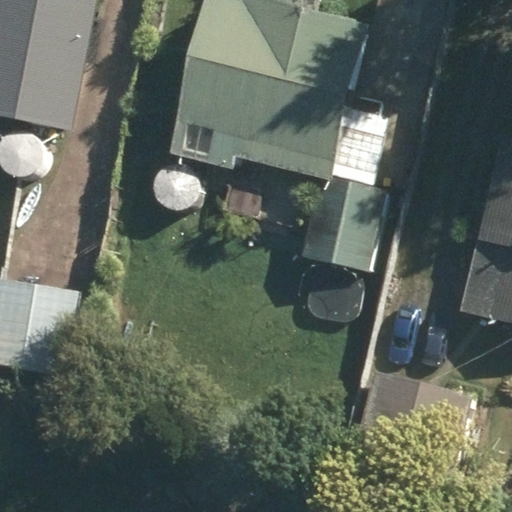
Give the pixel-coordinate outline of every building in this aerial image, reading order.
[(7,0),(0,35),(0,116),(88,134),(114,0),(7,0)] [(402,122),(365,113),(386,28),(338,16),(342,0),(272,0),(271,7),(242,0),(230,0),(192,156),(253,171),(255,162),(334,182),(315,259),(380,275),(399,196),(384,192),(402,122)] [(23,178),(31,178),(38,174),(43,168),(47,161),(47,153),(45,145),(41,139),(34,134),(27,132),(19,132),(12,135),(6,139),(2,146),(0,153),(1,160),(4,167),(9,173),(15,177),(23,178)] [(172,211),(180,210),(187,207),(192,201),(196,194),(196,186),(194,178),(190,171),(183,167),(176,164),(168,165),(161,167),(155,172),(151,178),(149,186),(150,193),(153,200),(158,206),(164,210),(172,211)] [(511,169),(476,313),(511,322),(511,169)] [(3,282),(0,298),(0,366),(77,380),(91,296),(3,282)] [(389,376),(369,454),(464,478),(484,400),(389,376)]
